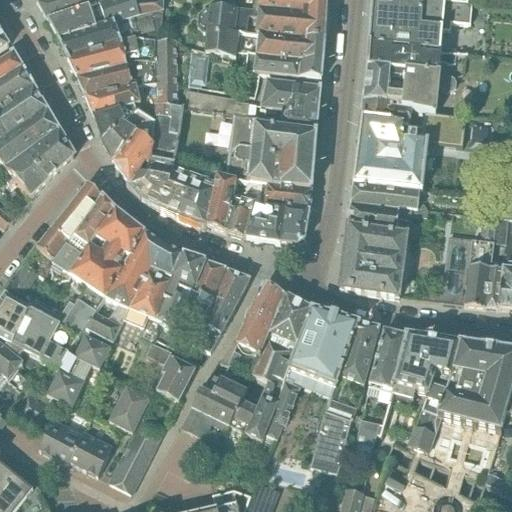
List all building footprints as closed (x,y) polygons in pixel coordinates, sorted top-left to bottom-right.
[(47,0),(37,4),(48,24),(105,4),(103,0),(47,0)] [(103,0),(105,4),(48,24),(58,44),(114,26),(138,19),(134,1),(130,3),(128,0),(103,0)] [(254,36),(257,37),(323,44),(326,1),(318,0),(256,0),(255,13),(257,14),(256,20),(254,36)] [(373,0),(373,6),(369,48),(440,54),(442,32),(450,33),(451,25),(470,27),(471,15),(473,5),(445,2),(444,0),(373,0)] [(138,19),(162,12),(163,2),(134,1),(138,19)] [(198,19),(196,29),(202,35),(206,36),(204,56),(234,60),(235,49),(237,34),(246,35),(248,19),(256,20),(257,14),(255,13),(209,9),(208,14),(204,14),(198,19)] [(114,26),(58,44),(67,62),(134,41),(154,42),(160,43),(161,34),(162,12),(138,19),(114,26)] [(8,50),(0,36),(0,54),(7,50),(8,50)] [(281,80),(321,84),(323,44),(257,37),(255,56),(247,55),(244,76),(281,80)] [(134,41),(67,62),(76,81),(155,61),(154,42),(134,41)] [(160,43),(154,42),(155,61),(155,85),(156,94),(176,91),(175,49),(175,43),(160,43)] [(455,57),(440,56),(440,54),(369,48),(368,70),(438,77),(440,64),(445,64),(447,66),(454,66),(455,57)] [(202,55),(190,52),(190,54),(187,90),(198,92),(199,86),(201,86),(204,60),(202,60),(202,55)] [(13,57),(0,64),(0,86),(22,72),(13,57)] [(76,81),(86,100),(134,88),(144,87),(155,85),(155,61),(76,81)] [(451,78),(438,77),(368,70),(363,105),(408,109),(408,113),(410,113),(426,115),(435,116),(439,87),(440,87),(440,88),(441,91),(442,92),(443,93),(445,94),(448,95),(451,94),(453,93),(454,92),(455,90),(456,87),(456,85),(455,83),(453,81),(451,79),(451,78)] [(0,112),(33,91),(22,72),(0,86),(0,112)] [(243,84),(241,99),(255,101),(258,87),(243,84)] [(315,137),(320,91),(266,84),(260,112),(276,115),(274,132),(315,137)] [(94,120),(133,107),(139,105),(134,88),(86,100),(94,120)] [(0,145),(46,113),(33,91),(0,112),(0,145)] [(177,109),(176,91),(156,94),(156,104),(157,104),(155,116),(168,119),(171,108),(177,109)] [(187,95),(186,111),(234,118),(232,125),(228,151),(229,151),(233,151),(232,160),(228,159),(226,168),(225,168),(223,179),(237,182),(240,183),(244,184),(247,185),(249,186),(255,187),(267,189),(311,194),(312,173),(313,173),(314,159),(313,159),(315,137),(274,132),(257,129),(258,121),(254,121),(247,119),(249,107),(236,104),(236,103),(187,95)] [(363,105),(362,122),(403,127),(407,127),(410,113),(408,113),(408,109),(363,105)] [(101,142),(125,122),(135,114),(133,107),(94,120),(101,142)] [(151,149),(151,151),(165,154),(176,156),(177,153),(184,111),(177,109),(171,108),(168,119),(155,116),(154,123),(151,149)] [(151,151),(151,149),(154,123),(137,112),(135,114),(125,122),(133,133),(112,164),(129,187),(150,160),(150,159),(151,151)] [(0,166),(5,173),(58,133),(50,119),(47,114),(47,113),(46,113),(0,145),(0,166)] [(360,137),(353,187),(419,194),(421,194),(426,154),(427,147),(445,149),(462,151),(465,120),(435,116),(426,115),(424,129),(409,127),(407,127),(403,127),(362,122),(361,127),(360,137)] [(125,122),(101,142),(112,164),(133,133),(125,122)] [(64,143),(58,133),(5,173),(31,202),(74,159),(64,143)] [(143,202),(162,212),(205,229),(215,177),(173,166),(150,160),(129,187),(142,201),(143,202)] [(225,236),(234,201),(235,195),(237,182),(223,179),(215,177),(205,229),(225,236)] [(284,212),(309,215),(310,215),(311,194),(267,189),(255,187),(247,185),(244,197),(235,195),(234,201),(243,204),(265,209),(284,212)] [(35,251),(25,269),(37,277),(44,281),(52,268),(54,266),(55,267),(73,241),(102,202),(88,187),(71,209),(48,237),(35,251)] [(419,194),(353,187),(351,204),(416,213),(417,212),(419,194)] [(501,201),(487,199),(485,219),(495,221),(498,221),(501,201)] [(265,209),(243,204),(234,201),(225,236),(246,243),(280,248),(284,212),(265,209)] [(511,223),(511,201),(501,201),(498,221),(508,223),(511,223)] [(55,267),(54,266),(52,268),(53,269),(51,273),(53,281),(61,287),(69,285),(72,281),(73,281),(91,257),(110,220),(114,215),(102,202),(73,241),(55,267)] [(416,213),(351,204),(348,231),(395,237),(397,220),(411,222),(411,217),(425,218),(426,213),(417,212),(416,213)] [(0,229),(1,230),(3,232),(4,233),(13,223),(0,210),(0,229)] [(309,215),(284,212),(280,248),(298,249),(304,244),(309,215)] [(104,303),(143,237),(114,215),(110,220),(91,257),(73,281),(88,291),(78,305),(95,317),(104,303)] [(482,219),(479,244),(491,245),(491,246),(494,247),(494,246),(495,221),(485,219),(482,219)] [(494,246),(494,247),(505,248),(508,223),(498,221),(495,221),(494,246)] [(511,223),(508,223),(505,248),(502,271),(497,312),(511,312),(511,223)] [(403,270),(407,239),(395,237),(348,231),(342,273),(340,293),(398,302),(403,270)] [(148,324),(160,302),(156,300),(162,289),(154,285),(156,280),(168,287),(183,260),(162,250),(143,237),(104,303),(117,310),(108,324),(95,317),(85,333),(113,347),(120,331),(123,325),(144,333),(148,324)] [(464,309),(471,244),(448,241),(441,307),(464,309)] [(491,245),(479,244),(472,243),(471,244),(464,309),(485,311),(489,269),(491,246),(491,245)] [(160,302),(148,324),(139,342),(151,347),(151,348),(152,346),(158,334),(157,329),(158,328),(176,336),(187,317),(206,267),(183,260),(168,287),(156,280),(154,285),(162,289),(156,300),(160,302)] [(187,317),(205,326),(227,274),(224,273),(206,267),(187,317)] [(25,269),(10,293),(21,301),(37,277),(25,269)] [(497,312),(502,271),(489,269),(485,311),(497,312)] [(227,274),(205,326),(222,335),(231,318),(249,283),(227,274)] [(263,289),(250,318),(273,329),(286,300),(265,288),(263,289)] [(433,295),(420,294),(419,304),(432,306),(433,295)] [(5,298),(0,306),(0,344),(24,356),(28,358),(36,362),(40,364),(39,365),(44,368),(59,375),(60,376),(68,359),(85,333),(95,317),(78,305),(74,310),(66,306),(58,319),(31,305),(27,311),(5,298)] [(283,384),(287,373),(312,314),(286,300),(273,329),(270,338),(268,342),(260,360),(253,378),(267,387),(256,412),(244,437),(263,445),(266,438),(265,437),(286,385),(283,384)] [(296,352),(287,373),(305,380),(335,392),(358,328),(330,319),(312,314),(296,352)] [(270,338),(273,329),(250,318),(236,348),(260,360),(268,342),(270,338)] [(194,346),(193,348),(208,356),(210,357),(221,336),(222,335),(205,326),(194,346)] [(358,328),(335,392),(339,394),(343,382),(363,389),(379,333),(358,328)] [(392,386),(406,339),(384,334),(368,390),(380,393),(378,400),(391,403),(396,387),(392,386)] [(406,339),(392,386),(396,387),(415,393),(426,396),(433,377),(451,382),(460,348),(436,344),(429,343),(406,339)] [(68,359),(60,376),(59,375),(47,400),(72,412),(84,388),(83,388),(91,370),(100,374),(110,352),(85,340),(74,362),(68,359)] [(18,363),(24,356),(0,344),(0,398),(6,403),(15,392),(20,396),(30,385),(18,374),(23,368),(18,363)] [(151,347),(145,359),(165,368),(170,359),(171,355),(152,346),(151,348),(151,347)] [(451,382),(442,417),(466,424),(465,429),(482,434),(483,428),(500,433),(503,422),(511,390),(511,355),(495,354),(495,353),(460,348),(451,382)] [(228,366),(235,370),(241,357),(233,354),(228,366)] [(28,358),(24,365),(33,369),(36,362),(28,358)] [(165,376),(156,394),(179,405),(196,372),(190,369),(173,360),(170,359),(165,368),(162,375),(165,376)] [(426,396),(408,450),(409,450),(416,452),(420,454),(428,456),(428,454),(435,436),(428,434),(435,414),(442,417),(451,382),(433,377),(426,396)] [(237,412),(230,429),(244,437),(256,412),(241,404),(246,394),(220,381),(215,391),(213,395),(218,397),(216,402),(237,412)] [(218,397),(213,395),(215,391),(204,385),(192,409),(202,415),(192,437),(202,442),(210,426),(226,434),(229,428),(230,429),(237,412),(216,402),(218,397)] [(300,391),(286,385),(265,437),(266,438),(277,444),(283,429),(284,429),(300,391)] [(511,390),(503,422),(511,424),(511,390)] [(109,425),(132,437),(149,403),(126,391),(109,425)] [(38,402),(27,397),(15,419),(25,425),(38,402)] [(37,432),(37,431),(50,409),(38,402),(25,425),(37,432)] [(351,426),(351,425),(354,416),(334,410),(326,407),(323,415),(318,438),(311,472),(338,478),(344,457),(348,440),(351,426)] [(181,432),(192,437),(202,415),(192,409),(181,432)] [(158,445),(165,432),(142,421),(136,433),(158,445)] [(360,446),(355,462),(368,467),(373,449),(376,440),(376,438),(381,439),(384,429),(361,424),(360,428),(357,442),(356,445),(360,446)] [(50,432),(47,437),(39,454),(68,469),(69,467),(82,439),(55,425),(52,432),(50,432)] [(153,456),(158,445),(136,433),(130,444),(153,456)] [(98,481),(98,480),(109,459),(108,458),(111,451),(84,436),(82,439),(69,467),(98,481)] [(148,466),(153,456),(130,444),(125,455),(148,466)] [(142,477),(148,466),(125,455),(120,465),(131,471),(142,477)] [(0,495),(13,479),(0,468),(0,459),(1,459),(0,458),(0,495)] [(120,465),(109,486),(109,487),(120,492),(131,471),(120,465)] [(142,477),(131,471),(120,492),(131,498),(142,477)] [(489,476),(485,486),(500,493),(504,482),(489,476)] [(13,479),(0,495),(0,511),(18,511),(33,495),(32,494),(13,479)] [(390,483),(378,511),(404,511),(412,491),(390,483)] [(18,511),(48,511),(40,491),(36,489),(32,494),(33,495),(18,511)] [(358,511),(363,497),(347,493),(342,511),(358,511)] [(246,511),(250,500),(233,494),(212,498),(215,511),(214,511),(246,511)]
